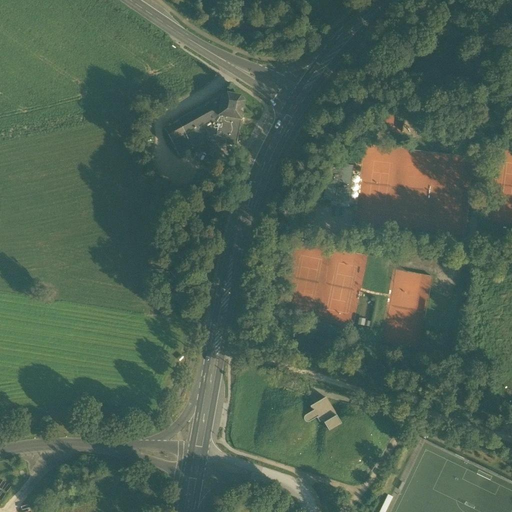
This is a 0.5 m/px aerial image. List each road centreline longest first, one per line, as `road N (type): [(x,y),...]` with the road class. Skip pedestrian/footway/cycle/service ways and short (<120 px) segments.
road 1 (secondary): [(216,351),(231,265),(293,99)]
road 2 (track): [(221,322),(236,326),(230,356),(415,413)]
road 3 (secondary): [(293,99),(128,0)]
road 4 (secondary): [(216,351),(175,428),(156,441),(118,445)]
road 5 (secondary): [(387,0),(293,99)]
road 6 (unclassified): [(489,108),(469,243)]
road 7 (unclassified): [(196,457),(298,489),(312,511)]
road 8 (track): [(415,413),(342,511)]
